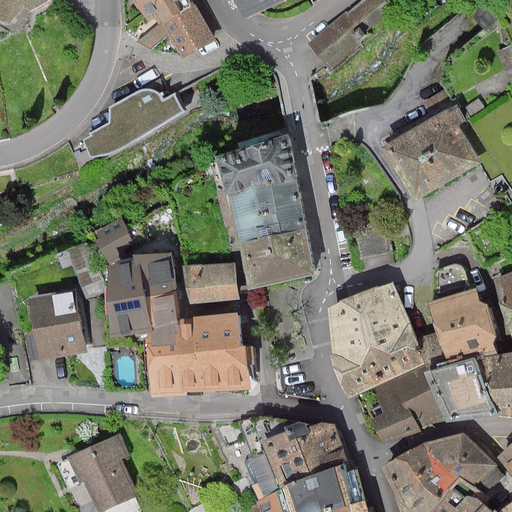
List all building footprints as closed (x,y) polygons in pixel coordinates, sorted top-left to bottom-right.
[(0,0),(0,23),(2,24),(17,8),(22,12),(46,0),(0,0)] [(189,0),(137,0),(150,20),(154,18),(159,24),(139,40),(150,47),(169,34),(183,56),(212,37),(189,0)] [(237,0),(246,18),(284,0),(237,0)] [(390,9),(382,0),(367,0),(348,16),(347,13),(310,43),(328,65),(354,44),(349,37),(368,22),(370,24),(390,9)] [(71,140),(81,154),(102,152),(165,117),(169,119),(183,111),(170,92),(158,99),(152,93),(144,92),(136,90),(101,107),(99,123),(79,133),(79,136),(71,140)] [(472,166),(440,108),(393,133),(424,190),(472,166)] [(279,134),(206,156),(215,195),(289,179),(279,134)] [(289,179),(215,195),(229,241),(236,288),(303,282),(297,227),(289,179)] [(133,223),(105,226),(106,242),(135,239),(133,223)] [(229,260),(176,264),(177,287),(181,303),(233,299),(229,260)] [(511,267),(487,281),(495,316),(508,343),(511,343),(511,267)] [(367,288),(325,306),(328,368),(338,389),(349,399),(375,387),(425,365),(391,283),(367,288)] [(470,288),(423,304),(424,324),(434,352),(455,345),(474,354),(487,352),(488,334),(482,305),(470,288)] [(72,289),(24,296),(22,329),(30,358),(80,351),(72,289)] [(180,340),(138,345),(138,369),(144,395),(243,390),(229,311),(182,315),(180,340)] [(511,351),(507,351),(474,354),(475,357),(497,414),(500,418),(511,418),(511,351)] [(444,418),(445,422),(497,414),(475,357),(427,371),(444,418)] [(425,365),(375,387),(383,412),(370,420),(384,442),(423,432),(421,428),(444,418),(427,371),(425,365)] [(327,424),(251,420),(271,484),(338,463),(327,424)] [(116,433),(63,459),(73,480),(80,482),(93,511),(94,511),(134,491),(118,457),(128,456),(116,433)] [(415,446),(381,459),(382,485),(396,511),(397,511),(404,508),(406,511),(421,511),(447,479),(474,497),(500,476),(487,462),(460,433),(415,446)] [(511,438),(507,439),(487,462),(500,476),(511,483),(511,438)] [(338,463),(271,484),(279,511),(324,511),(349,503),(338,463)] [(511,483),(500,476),(474,497),(475,506),(482,511),(493,511),(492,508),(511,494),(511,483)] [(474,497),(447,479),(421,511),(469,511),(475,506),(474,497)] [(511,502),(511,494),(492,508),(493,511),(511,511),(511,503),(511,502)]
